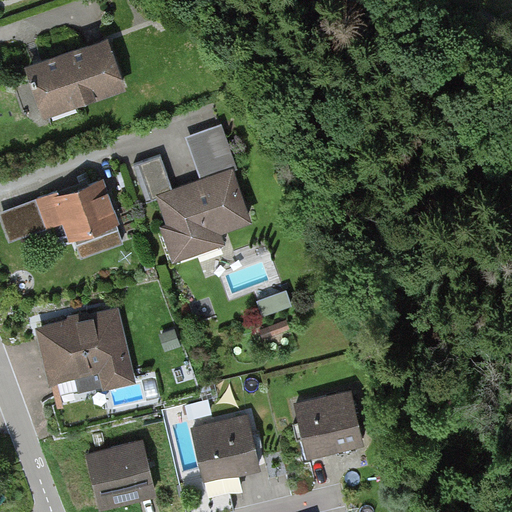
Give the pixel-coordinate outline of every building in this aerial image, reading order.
[(25,65),(43,116),(125,87),(107,36),(25,65)] [(136,164),(149,201),(161,196),(171,223),(165,226),(174,250),(220,233),(218,228),(249,217),(232,170),(239,167),(223,122),(194,133),(212,184),(204,186),(202,179),(174,189),(162,154),(136,164)] [(40,203),(2,217),(11,240),(67,220),(73,237),(92,230),(100,250),(122,242),(100,181),(60,195),(58,191),(39,198),(40,203)] [(287,290),(259,300),(264,313),(292,303),(287,290)] [(116,310),(42,329),(54,377),(103,364),(108,383),(133,377),(116,310)] [(352,391),(297,404),(309,454),(364,440),(352,391)] [(249,416),(195,428),(211,496),(241,489),(237,471),(261,465),(249,416)] [(143,441),(89,454),(101,503),(155,490),(143,441)]
